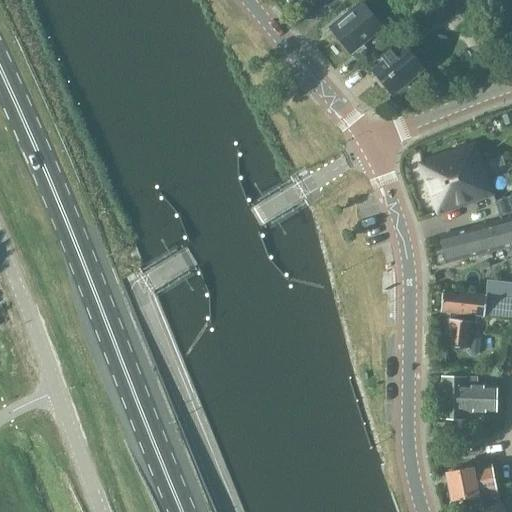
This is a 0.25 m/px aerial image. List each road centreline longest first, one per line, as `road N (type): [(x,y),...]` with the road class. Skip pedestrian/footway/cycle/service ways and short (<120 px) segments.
road 1 (primary): [(184,511),(0,72)]
road 2 (tertiary): [(422,511),(401,228),(369,142)]
road 3 (unclassified): [(99,511),(0,251)]
road 4 (tertiary): [(369,142),(247,0)]
road 5 (tertiary): [(369,142),(511,85)]
